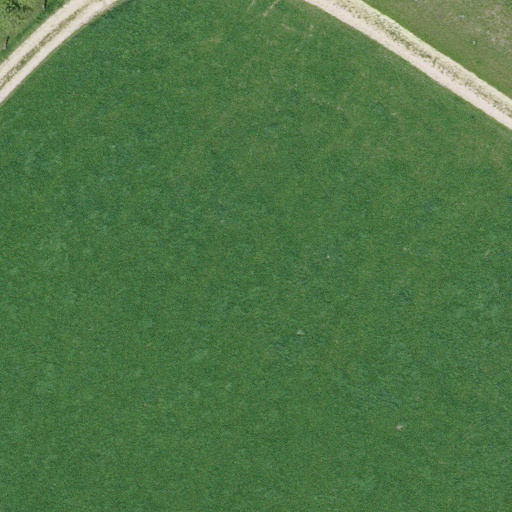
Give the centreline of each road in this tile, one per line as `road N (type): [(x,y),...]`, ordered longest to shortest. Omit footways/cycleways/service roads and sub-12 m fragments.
road 1 (track): [(511,111),(324,0)]
road 2 (track): [(99,0),(46,29),(0,75)]
